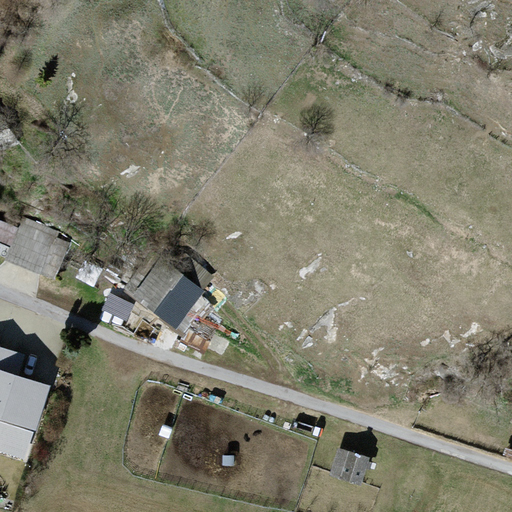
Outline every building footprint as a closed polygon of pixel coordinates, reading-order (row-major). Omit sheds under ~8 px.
[(0,147),(15,142),(0,119),(0,147)] [(40,277),(58,235),(26,222),(9,264),(0,270),(0,281),(38,298),(40,277)] [(122,300),(165,335),(197,295),(154,261),(122,300)] [(0,456),(23,464),(48,388),(0,372),(0,456)] [(367,458),(338,447),(326,477),(355,489),(367,458)]
